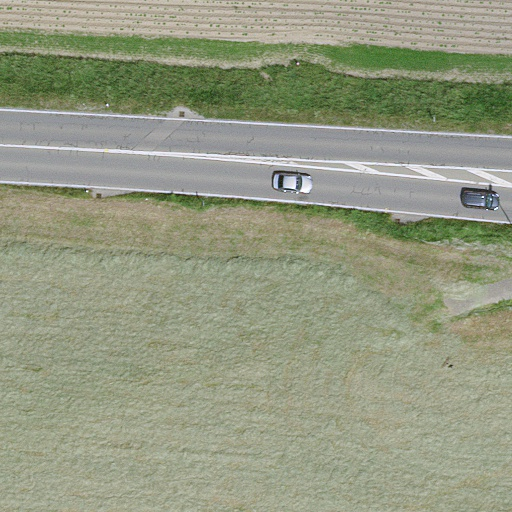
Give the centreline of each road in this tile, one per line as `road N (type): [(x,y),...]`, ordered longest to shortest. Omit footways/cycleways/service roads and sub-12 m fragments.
road 1 (secondary): [(0,145),(511,179)]
road 2 (track): [(447,308),(0,452)]
